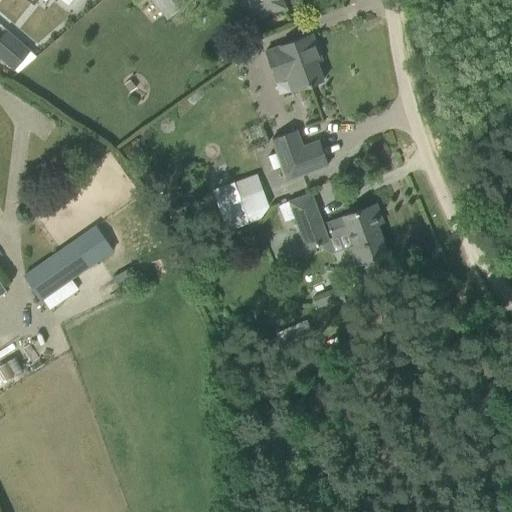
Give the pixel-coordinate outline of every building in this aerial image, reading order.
[(179,0),(159,0),(173,16),(184,6),(179,0)] [(258,0),(257,1),(262,16),(285,8),(281,0),(258,0)] [(0,39),(0,57),(14,69),(29,51),(7,31),(0,39)] [(286,78),(291,92),(323,80),(312,52),(318,50),(311,33),(264,51),(276,82),(286,78)] [(252,41),(229,50),(235,65),(258,56),(252,41)] [(135,87),(129,80),(123,85),(129,92),(135,87)] [(271,139),(286,180),(327,165),(319,140),(302,146),(296,130),(271,139)] [(213,197),(223,223),(245,215),(235,189),(213,197)] [(278,204),(283,220),(293,216),(305,248),(329,239),(311,191),(278,204)] [(347,246),(353,265),(387,253),(369,206),(326,222),(331,238),(348,233),(352,244),(347,246)] [(23,274),(41,300),(113,250),(96,224),(23,274)] [(312,292),(319,311),(337,305),(330,286),(312,292)] [(275,332),(285,354),(316,340),(306,318),(275,332)]
